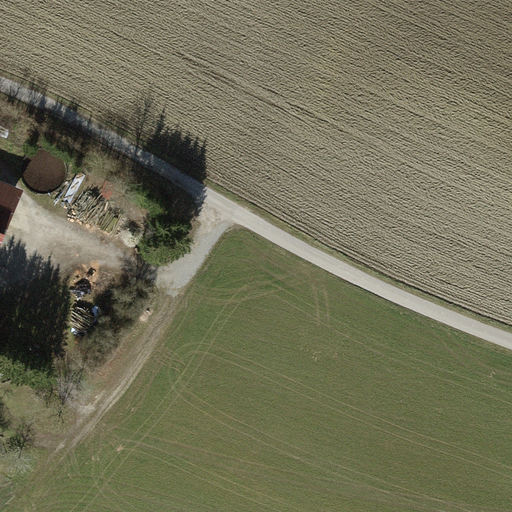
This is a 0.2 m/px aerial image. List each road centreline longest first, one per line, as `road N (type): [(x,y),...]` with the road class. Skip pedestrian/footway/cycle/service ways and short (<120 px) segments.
road 1 (track): [(217,200),(175,279),(7,511)]
road 2 (track): [(0,80),(217,200)]
